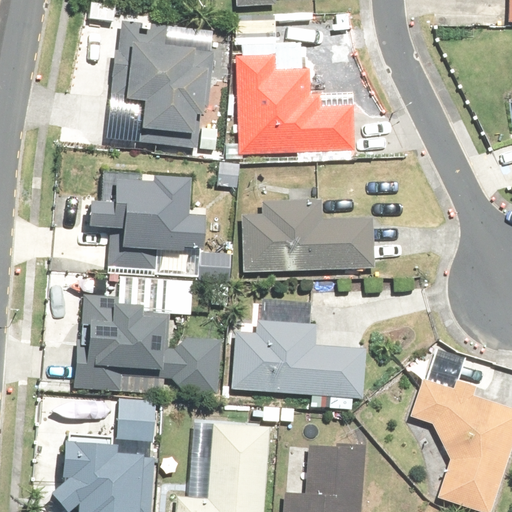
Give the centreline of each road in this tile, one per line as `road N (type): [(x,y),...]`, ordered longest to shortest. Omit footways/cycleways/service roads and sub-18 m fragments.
road 1 (residential): [(391,0),(409,83),(511,281)]
road 2 (residential): [(0,187),(26,0)]
